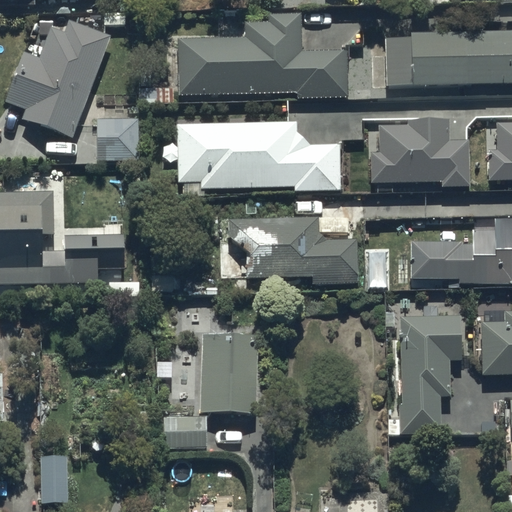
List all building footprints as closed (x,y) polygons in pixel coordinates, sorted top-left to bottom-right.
[(0,0),(0,11),(33,10),(33,4),(101,2),(101,0),(0,0)] [(244,42),(221,43),(177,44),(176,100),(295,98),(296,104),(347,103),(346,55),(302,56),(301,19),(293,19),(293,16),(279,17),(279,19),(267,19),(267,28),(240,28),(240,15),(221,15),(221,37),(244,36),(244,42)] [(64,37),(51,33),(52,20),(41,21),(39,35),(42,36),(39,45),(28,41),(3,106),(26,115),(23,124),(72,145),(109,41),(68,27),(64,37)] [(411,42),(385,42),(385,90),(511,89),(511,36),(411,39),(411,42)] [(138,124),(96,123),(95,164),(138,165),(138,124)] [(370,158),(370,188),(439,187),(439,192),(469,192),(468,146),(448,146),(448,126),(407,126),(407,130),(378,131),(379,158),(370,158)] [(295,127),(176,130),(178,188),(199,187),(199,196),(294,194),(294,199),(341,197),(339,150),(309,151),(295,140),(295,127)] [(489,155),(489,186),(511,185),(511,129),(496,129),(496,155),(489,155)] [(53,197),(0,198),(0,290),(109,291),(109,300),(139,299),(138,287),(120,287),(120,274),(124,274),(123,241),(62,242),(62,255),(54,255),(53,197)] [(317,221),(227,224),(228,244),(215,244),(216,285),(312,282),(312,290),(359,288),(358,243),(317,244),(317,221)] [(467,256),(458,257),(460,290),(511,288),(511,222),(472,224),(473,235),(466,236),(467,256)] [(511,316),(479,317),(480,380),(511,379),(511,316)] [(400,317),(399,423),(387,423),(387,439),(440,440),(440,403),(450,403),(450,366),(461,366),(461,322),(438,321),(438,318),(400,317)] [(212,341),(202,341),(200,423),(164,422),(163,453),(206,454),(207,418),(254,419),(256,342),(229,341),(229,338),(212,338),(212,341)] [(67,463),(42,463),(38,463),(38,509),(67,509),(67,463)]
